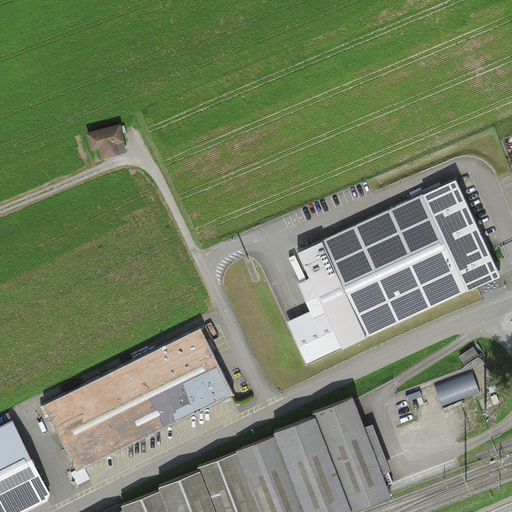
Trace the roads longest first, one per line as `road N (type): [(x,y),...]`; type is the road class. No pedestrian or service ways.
road 1 (residential): [(511,304),(70,511)]
road 2 (track): [(0,209),(137,159),(152,169),(194,253)]
